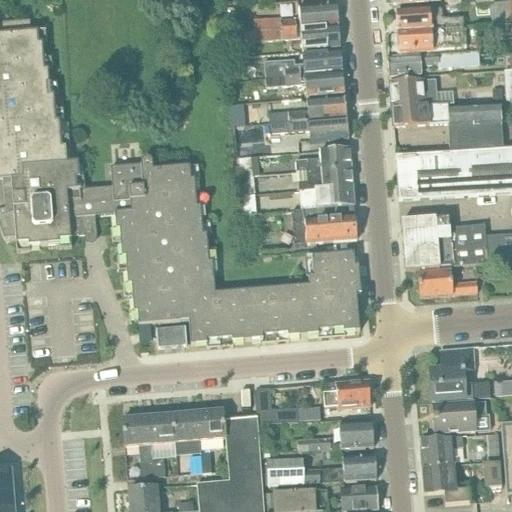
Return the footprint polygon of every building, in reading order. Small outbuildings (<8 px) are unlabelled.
[(511,11),(511,3),(499,4),(501,22),(511,20),(511,11)] [(296,21),(280,22),(259,23),(259,33),(338,26),(336,5),(299,8),(300,26),(296,26),(296,21)] [(397,35),(465,31),(464,19),(444,20),(444,10),(395,14),(397,35)] [(141,162),(140,165),(140,166),(110,169),(112,189),(80,192),(80,190),(76,190),(75,180),(79,180),(78,164),(66,164),(65,149),(62,150),(61,140),(65,139),(64,137),(61,137),(60,123),(56,124),(55,114),(59,113),(59,111),(55,111),(54,97),(51,98),(50,87),(54,87),(53,85),(50,85),(49,71),(45,71),(45,61),(48,61),(48,59),(45,59),(43,33),(30,34),(30,22),(0,24),(0,230),(3,240),(15,239),(16,246),(28,245),(28,248),(59,246),(58,242),(71,241),(70,237),(84,236),(84,238),(96,237),(95,217),(114,215),(115,231),(119,231),(122,259),(125,258),(128,286),(131,286),(133,314),(137,314),(138,327),(188,323),(190,347),(207,346),(206,342),(232,340),(232,344),(262,341),(262,338),(288,335),(288,339),(318,337),(318,333),(343,330),(343,334),(360,333),(356,296),(361,296),(358,268),(355,268),(354,255),(311,258),(313,278),(308,278),(309,287),(215,295),(212,264),(208,264),(206,236),(203,236),(201,208),(197,209),(195,181),(191,181),(190,167),(153,171),(152,164),(151,161),(148,159),(144,160),(141,162)] [(340,49),(338,26),(259,33),(260,42),(282,40),(282,42),(301,41),(301,52),(340,49)] [(465,31),(397,35),(398,55),(466,51),(465,31)] [(477,52),(437,55),(387,59),(388,79),(420,77),(419,65),(423,64),(423,67),(478,63),(477,52)] [(340,53),(302,56),(303,68),(294,68),(294,64),(263,66),(265,81),(342,73),(340,53)] [(240,60),(230,61),(232,82),(241,81),(240,60)] [(342,73),(265,81),(265,89),(304,86),(305,98),(344,95),(342,73)] [(391,109),(436,106),(436,94),(425,95),(423,80),(389,83),(391,109)] [(501,91),(492,91),(493,103),(502,103),(501,91)] [(270,125),(346,117),(344,99),(305,102),(306,112),(302,112),(302,114),(269,117),(270,125)] [(437,117),(436,106),(391,109),(392,129),(393,129),(395,158),(449,155),(448,143),(447,143),(447,140),(449,140),(448,125),(426,126),(425,118),(437,117)] [(502,127),(501,106),(448,109),(449,129),(502,127)] [(346,117),(270,125),(271,139),(289,138),(288,134),(304,133),(303,127),(308,127),(310,144),(348,141),(346,117)] [(395,158),(398,202),(511,195),(511,150),(503,151),(449,155),(395,158)] [(320,161),(308,162),(296,163),(297,174),(306,173),(351,170),(349,151),(319,153),(320,161)] [(249,159),(237,160),(239,179),(251,178),(259,177),(257,158),(249,159)] [(351,170),(306,173),(307,183),(298,184),(299,193),(305,192),(322,191),(352,189),(351,170)] [(251,178),(239,179),(241,198),(252,197),(251,178)] [(352,189),(322,191),(305,192),(306,212),(317,211),(354,207),(352,189)] [(241,198),(240,198),(241,219),(254,218),(252,197),(241,198)] [(317,211),(306,212),(291,213),(294,247),(356,242),(354,207),(317,211)] [(421,221),(401,223),(405,273),(489,266),(511,264),(511,236),(487,238),(486,227),(461,229),(448,230),(436,231),(435,220),(421,221)] [(251,249),(243,250),(244,260),(256,259),(256,253),(251,249)] [(451,273),(438,274),(417,276),(419,300),(477,295),(476,285),(452,287),(451,273)] [(157,350),(186,347),(185,329),(155,332),(157,350)] [(473,350),(441,352),(442,372),(430,373),(432,404),(490,400),(489,385),(471,386),(463,386),(462,374),(465,374),(464,372),(475,372),(473,350)] [(336,412),(350,411),(370,409),(368,383),(336,386),(336,395),(323,396),(325,410),(336,408),(336,412)] [(270,391),(255,392),(257,420),(257,427),(297,425),(297,411),(271,412),(270,391)] [(473,406),(453,407),(433,408),(435,436),(475,434),(473,406)] [(223,413),(196,415),(198,443),(224,441),(223,422),(223,413)] [(196,415),(171,417),(174,445),(198,443),(196,415)] [(174,445),(171,417),(146,419),(150,462),(162,461),(175,460),(174,445)] [(150,462),(146,419),(122,421),(124,449),(138,448),(139,463),(150,462)] [(223,422),(224,441),(227,483),(195,485),(196,511),(262,511),(257,427),(257,420),(223,422)] [(511,424),(501,425),(504,464),(500,464),(502,489),(506,489),(506,496),(511,495),(511,424)] [(353,451),(373,450),(371,425),(351,426),(338,427),(339,446),(334,447),(333,443),(296,444),(296,453),(353,451)] [(497,437),(485,438),(487,465),(488,465),(499,464),(497,437)] [(421,470),(453,467),(452,450),(462,450),(461,439),(419,442),(421,470)] [(201,476),(200,460),(199,457),(188,458),(189,477),(201,476)] [(356,484),(376,482),(374,458),(342,460),(342,471),(302,472),(302,486),(356,484)] [(301,459),(266,461),(267,487),(302,486),(302,472),(301,459)] [(200,460),(201,476),(211,475),(210,460),(200,460)] [(164,479),(162,461),(150,462),(151,480),(164,479)] [(151,480),(150,462),(139,463),(141,481),(151,480)] [(499,464),(488,465),(490,490),(502,489),(500,464),(499,464)] [(454,467),(453,467),(421,470),(424,497),(444,495),(445,507),(470,505),(468,487),(456,488),(454,467)] [(0,496),(13,495),(11,473),(0,473),(0,496)] [(340,492),(341,511),(376,511),(378,511),(376,489),(357,491),(340,492)] [(129,511),(156,511),(155,490),(128,492),(129,511)] [(313,511),(313,493),(271,495),(272,511),(313,511)] [(0,511),(14,511),(13,495),(0,496),(0,511)]
